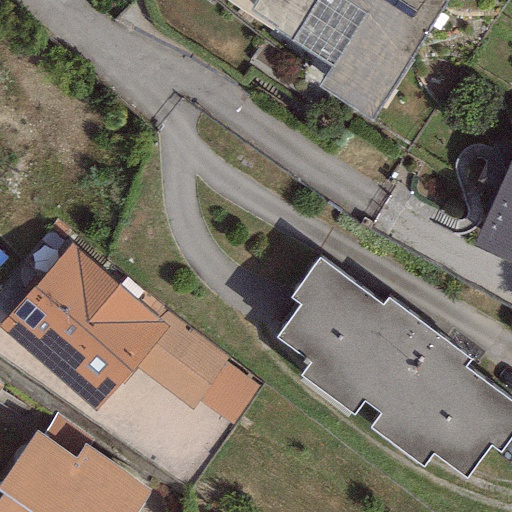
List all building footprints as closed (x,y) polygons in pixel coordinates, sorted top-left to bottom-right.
[(244,0),(242,4),(333,63),(321,82),(367,111),(438,0),(244,0)] [(511,127),(457,262),(511,284),(511,127)] [(60,249),(0,319),(0,355),(90,431),(128,386),(213,457),(253,411),(60,249)] [(318,254),(292,291),(302,298),(281,328),(319,354),(308,370),(354,402),(362,390),(383,405),(372,420),(430,460),(436,452),(464,472),(485,442),(495,448),(511,423),(511,392),(465,360),(473,350),(386,289),(378,296),(318,254)] [(26,455),(0,490),(0,511),(131,511),(75,471),(65,484),(26,455)]
